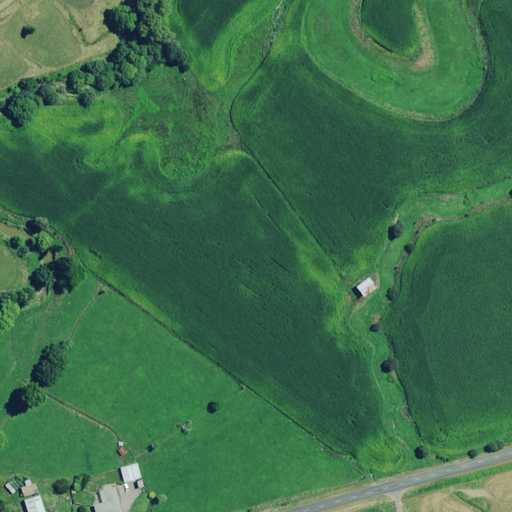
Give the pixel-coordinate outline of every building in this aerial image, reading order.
[(373,288),(366,278),(353,287),(361,297),(373,288)] [(122,446),(116,451),(120,456),(126,451),(122,446)] [(140,478),(136,464),(119,468),(123,483),(140,478)] [(22,481),(24,487),(19,488),(22,497),(36,492),(33,484),(29,485),(28,479),(22,481)] [(119,511),(113,487),(98,492),(101,503),(92,506),(93,511),(119,511)] [(42,511),(37,496),(22,501),(25,511),(42,511)]
